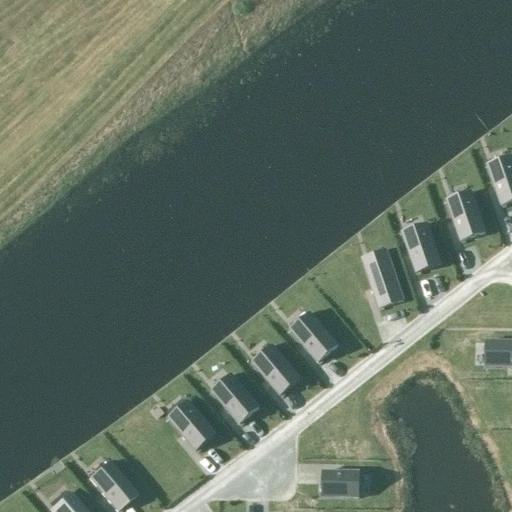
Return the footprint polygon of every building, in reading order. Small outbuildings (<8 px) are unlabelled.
[(511,161),(489,170),(502,206),(511,203),(511,161)] [(472,196),(448,204),(461,242),(485,235),(472,196)] [(430,232),(405,240),(416,275),(441,267),(430,232)] [(403,302),(390,261),(365,269),(379,311),(403,302)] [(311,316),(291,331),(318,363),(337,348),(311,316)] [(511,343),(485,343),(485,344),(489,344),(489,368),(485,367),(485,369),(511,369),(511,343)] [(300,380),(272,347),(254,364),(280,397),(300,380)] [(232,378),(213,393),(239,425),(258,409),(232,378)] [(197,453),(215,436),(192,408),(172,425),(197,453)] [(118,511),(137,497),(109,464),(89,479),(117,511),(118,511)] [(355,499),(356,476),(360,476),(360,474),(322,473),(321,500),(359,501),(359,499),(355,499)] [(82,511),(70,496),(51,511),(82,511)]
